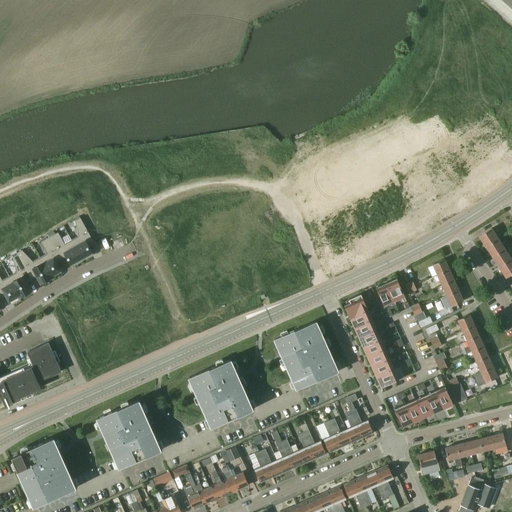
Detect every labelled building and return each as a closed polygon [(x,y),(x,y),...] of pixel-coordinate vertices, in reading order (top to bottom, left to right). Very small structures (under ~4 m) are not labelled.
[(511,0),(502,0),(511,8),(511,0)] [(86,189),(81,192),(87,205),(97,200),(95,196),(103,192),(110,189),(104,177),(97,180),(95,176),(83,182),(86,189)] [(65,180),(53,186),(64,209),(75,204),(76,206),(82,203),(75,188),(70,191),(65,180)] [(40,186),(30,191),(39,210),(45,207),(47,212),(57,207),(51,194),(46,196),(40,186)] [(24,207),(19,209),(25,222),(35,218),(33,213),(39,210),(30,191),(19,196),(24,207)] [(264,192),(251,194),(254,217),(272,214),(270,198),(264,199),(264,192)] [(240,202),(234,203),(237,219),(254,217),(251,194),(239,196),(240,202)] [(228,197),(216,199),(217,205),(219,222),(237,219),(234,203),(229,204),(228,197)] [(210,200),(198,201),(201,224),(219,222),(217,205),(211,206),(210,200)] [(4,202),(0,203),(0,223),(4,231),(15,225),(16,227),(22,224),(15,209),(9,212),(4,202)] [(159,217),(153,220),(158,231),(179,222),(172,206),(157,212),(159,217)] [(108,210),(94,217),(99,226),(103,224),(106,231),(126,221),(121,211),(110,216),(108,210)] [(79,236),(71,240),(82,260),(91,256),(90,254),(92,253),(87,245),(93,241),(80,218),(75,221),(79,236)] [(109,237),(105,239),(110,249),(123,242),(120,237),(131,232),(126,221),(106,231),(109,237)] [(179,222),(158,231),(163,242),(169,240),(172,245),(187,238),(179,222)] [(486,247),(499,239),(492,229),(479,237),(486,247)] [(58,233),(49,237),(61,259),(67,256),(71,264),(73,263),(74,265),(82,260),(71,240),(64,244),(58,233)] [(47,254),(40,258),(50,277),(51,276),(52,275),(53,276),(61,272),(56,262),(61,259),(49,237),(41,242),(47,254)] [(499,239),(486,247),(493,257),(505,249),(499,239)] [(175,252),(169,255),(174,266),(195,257),(188,240),(172,247),(175,252)] [(505,249),(493,257),(500,267),(511,259),(505,249)] [(22,250),(16,253),(17,255),(18,254),(30,276),(35,273),(41,283),(51,278),(51,276),(50,277),(40,258),(33,262),(22,250)] [(16,273),(9,277),(20,296),(19,296),(20,297),(31,291),(25,281),(31,278),(30,276),(18,254),(17,255),(13,257),(16,273)] [(195,257),(174,266),(179,277),(185,275),(187,280),(202,273),(195,257)] [(438,275),(450,270),(445,259),(433,265),(438,275)] [(511,259),(500,267),(506,278),(511,274),(511,259)] [(130,273),(125,275),(131,290),(148,283),(138,262),(127,267),(130,273)] [(438,275),(433,277),(435,282),(440,280),(442,286),(454,280),(450,270),(438,275)] [(113,273),(102,278),(111,299),(128,292),(121,277),(116,279),(113,273)] [(190,287),(184,289),(189,301),(210,291),(203,275),(188,282),(190,287)] [(0,276),(0,294),(4,292),(10,302),(18,298),(18,297),(19,296),(20,296),(9,277),(2,281),(0,276)] [(93,289),(88,291),(95,306),(111,299),(102,278),(91,283),(93,289)] [(405,297),(397,278),(386,283),(394,301),(405,297)] [(447,296),(459,291),(454,280),(442,286),(447,296)] [(413,281),(405,285),(407,289),(415,286),(413,281)] [(386,283),(376,287),(384,306),(394,301),(386,283)] [(415,286),(407,289),(409,294),(417,290),(415,286)] [(210,291),(189,301),(194,312),(200,309),(202,314),(218,308),(210,291)] [(447,296),(441,299),(446,309),(464,301),(459,291),(447,296)] [(78,292),(67,297),(76,318),(92,311),(86,296),(81,298),(78,292)] [(350,302),(344,305),(350,319),(368,311),(361,294),(349,299),(350,302)] [(58,308),(53,311),(60,326),(76,318),(67,297),(55,302),(58,308)] [(153,305),(138,312),(145,328),(166,319),(161,308),(155,310),(153,305)] [(368,311),(350,319),(354,328),(373,320),(368,311)] [(463,331),(475,326),(470,315),(458,320),(463,331)] [(430,317),(418,322),(421,328),(432,322),(430,317)] [(166,319),(145,328),(152,344),(167,338),(165,333),(171,330),(166,319)] [(373,320),(354,328),(359,338),(377,330),(373,320)] [(293,381),(297,390),(338,372),(334,363),(315,321),(275,339),(282,357),(293,381)] [(436,324),(425,329),(428,335),(439,330),(436,324)] [(467,341),(479,336),(475,326),(463,331),(467,341)] [(377,330),(359,338),(363,348),(381,340),(377,330)] [(82,342),(76,345),(81,356),(102,347),(95,331),(80,337),(82,342)] [(467,354),(472,351),(472,352),(484,346),(479,336),(467,341),(470,347),(464,349),(466,354),(467,354)] [(381,340),(363,348),(368,358),(386,350),(381,340)] [(39,347),(27,352),(33,366),(2,380),(3,381),(0,382),(0,400),(3,399),(6,407),(7,407),(7,406),(8,405),(9,407),(10,406),(9,404),(12,402),(13,403),(12,400),(21,397),(20,396),(31,391),(31,392),(40,388),(38,382),(52,376),(51,376),(61,371),(57,362),(56,363),(51,352),(52,352),(48,343),(39,347)] [(474,357),(477,362),(489,357),(484,346),(472,352),(472,351),(467,354),(469,359),(474,357)] [(102,347),(81,356),(86,368),(92,365),(94,370),(110,363),(102,347)] [(386,350),(368,358),(372,368),(390,359),(386,350)] [(481,372),(493,367),(489,357),(477,362),(481,372)] [(208,418),(212,428),(253,410),(249,401),(238,377),(230,359),(189,377),(208,418)] [(390,359),(372,368),(376,377),(394,369),(390,359)] [(481,372),(474,376),(479,386),(486,383),(498,378),(493,367),(481,372)] [(394,369),(376,377),(381,388),(399,379),(394,369)] [(457,377),(449,381),(451,386),(459,382),(457,377)] [(459,382),(451,386),(458,403),(459,403),(466,399),(459,382)] [(445,386),(435,391),(443,409),(453,405),(445,386)] [(435,391),(425,395),(433,413),(443,409),(435,391)] [(350,411),(351,411),(355,409),(352,402),(358,400),(355,394),(345,398),(347,403),(350,411)] [(425,395),(415,399),(423,418),(433,413),(425,395)] [(415,399),(405,404),(413,422),(423,418),(415,399)] [(115,458),(120,468),(161,450),(156,440),(138,400),(97,418),(105,436),(115,458)] [(405,404),(395,409),(403,427),(413,422),(405,404)] [(368,420),(362,422),(356,409),(355,409),(351,411),(362,437),(373,432),(368,420)] [(345,413),(351,427),(346,429),(351,442),(362,437),(351,411),(345,413)] [(351,442),(346,429),(340,432),(334,418),(329,421),(340,446),(351,442)] [(324,423),(329,436),(324,439),(329,451),(340,446),(329,421),(324,423)] [(320,440),(314,443),(309,430),(303,432),(315,458),(326,453),(320,440)] [(298,450),(304,462),(315,458),(303,432),(298,434),(303,448),(298,450)] [(506,446),(507,446),(503,433),(492,436),(495,449),(494,449),(496,454),(508,451),(506,446)] [(263,435),(255,437),(257,444),(265,442),(263,435)] [(480,439),(483,452),(494,449),(495,449),(492,436),(480,439)] [(60,453),(56,445),(53,438),(12,456),(13,458),(35,506),(75,488),(71,479),(60,453)] [(304,462),(298,450),(293,452),(287,439),(282,441),(293,467),(304,462)] [(468,442),(472,455),(483,452),(480,439),(468,442)] [(277,459),(282,472),(293,467),(282,441),(276,444),(282,457),(277,459)] [(457,445),(460,457),(472,455),(468,442),(457,445)] [(462,466),(460,458),(460,457),(457,445),(445,448),(448,461),(454,459),(456,467),(462,466)] [(220,453),(225,464),(240,457),(235,446),(220,453)] [(282,472),(277,459),(271,462),(265,448),(260,451),(271,476),(282,472)] [(254,453),(260,467),(255,469),(260,481),(271,476),(260,451),(254,453)] [(434,451),(418,455),(421,467),(423,475),(440,471),(434,451)] [(483,470),(481,463),(474,465),(476,472),(483,470)] [(511,472),(511,464),(500,468),(502,476),(511,472)] [(188,465),(155,476),(158,486),(175,480),(174,477),(190,472),(188,465)] [(467,466),(469,474),(476,472),(474,465),(467,466)] [(388,466),(377,471),(388,496),(393,494),(388,481),(394,479),(388,466)] [(221,482),(226,494),(237,490),(229,471),(227,467),(222,469),(225,475),(226,475),(227,479),(221,482)] [(492,470),(494,478),(502,476),(500,468),(492,470)] [(229,471),(237,490),(248,485),(243,472),(235,475),(233,470),(229,471)] [(456,472),(457,478),(465,476),(463,470),(456,472)] [(388,496),(377,471),(366,475),(372,488),(377,486),(383,499),(388,496)] [(192,488),(185,490),(188,496),(193,509),(204,504),(197,486),(196,486),(194,482),(190,473),(186,475),(192,488)] [(372,488),(366,475),(355,480),(367,506),(372,504),(366,490),(372,488)] [(210,487),(215,499),(226,494),(221,482),(219,476),(215,478),(217,484),(210,487)] [(462,511),(472,511),(474,510),(479,495),(484,483),(471,478),(461,505),(459,511),(462,511)] [(367,506),(355,480),(345,485),(350,497),(355,495),(361,509),(367,506)] [(200,485),(197,486),(204,504),(215,499),(210,487),(202,490),(200,485)] [(484,485),(477,503),(489,508),(496,489),(484,485)] [(330,491),(338,511),(344,511),(340,502),(346,499),(341,486),(330,491)] [(138,489),(134,491),(134,492),(139,503),(140,502),(142,501),(138,489)] [(338,511),(330,491),(319,496),(324,509),(325,511),(329,511),(331,511),(338,511)] [(139,503),(134,492),(129,494),(132,503),(131,503),(134,511),(136,511),(142,510),(139,503)] [(163,501),(167,509),(166,509),(166,511),(181,511),(174,495),(163,500),(163,501)] [(308,501),(313,511),(318,511),(319,511),(324,509),(319,496),(308,501)] [(124,511),(118,498),(113,500),(118,511),(124,511)] [(162,508),(155,511),(166,511),(166,509),(167,509),(163,501),(159,502),(162,508)] [(313,511),(308,501),(297,505),(300,511),(313,511)]
